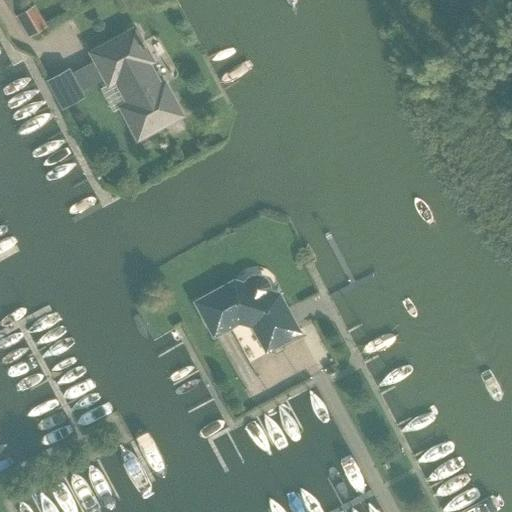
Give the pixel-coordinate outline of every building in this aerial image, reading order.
[(14,15),(27,37),(46,25),(33,4),(14,15)] [(51,31),(55,41),(70,34),(65,24),(51,31)] [(139,40),(140,35),(137,29),(133,28),(127,31),(126,36),(92,54),(109,84),(116,80),(129,104),(122,108),(138,138),(180,115),(164,85),(160,87),(147,64),(151,61),(139,40)] [(68,69),(46,81),(62,110),(84,97),(68,69)] [(297,333),(277,297),(234,284),(198,304),(214,333),(238,320),(254,325),(267,349),(297,333)]
